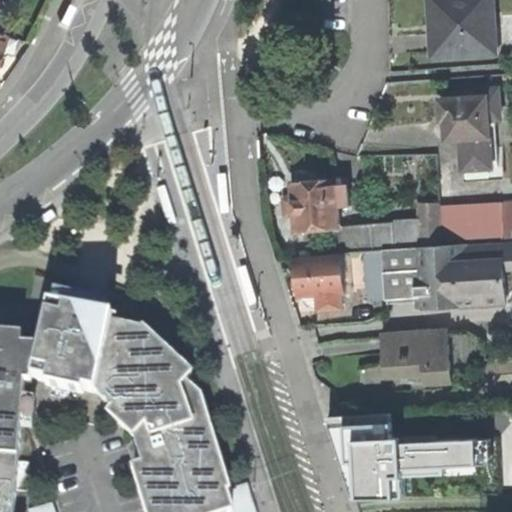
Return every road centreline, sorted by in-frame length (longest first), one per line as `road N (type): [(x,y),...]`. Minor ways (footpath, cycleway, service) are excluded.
road 1 (secondary): [(0,206),(129,99),(202,0)]
road 2 (secondary): [(102,0),(45,93),(0,140)]
